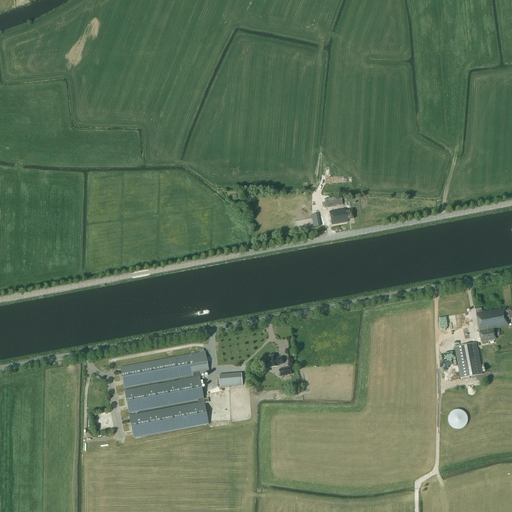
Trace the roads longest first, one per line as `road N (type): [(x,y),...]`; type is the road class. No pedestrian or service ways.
road 1 (tertiary): [(0,299),(511,203)]
road 2 (tertiary): [(0,368),(511,272)]
